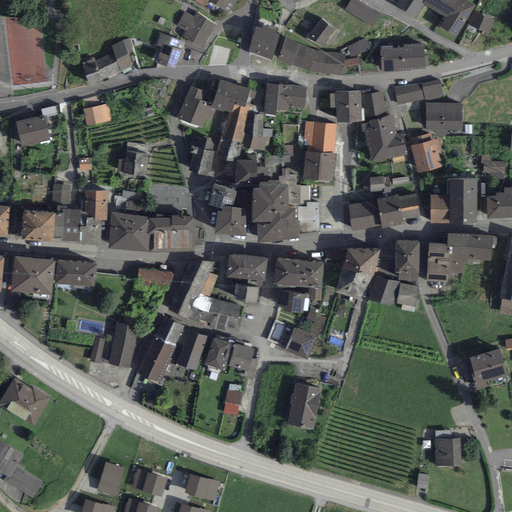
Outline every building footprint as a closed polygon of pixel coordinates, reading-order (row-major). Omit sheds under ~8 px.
[(358,0),(352,0),(347,8),(372,23),(379,13),(358,0)] [(413,13),(420,0),(400,0),(399,4),(413,13)] [(442,24),(456,32),(474,3),(468,0),(426,0),(448,13),(442,24)] [(492,18),(474,12),(470,22),(488,29),(492,18)] [(201,43),(214,23),(197,13),(194,18),(185,13),(179,23),(188,29),(185,33),(201,43)] [(322,18),(310,34),(322,44),(335,27),(322,18)] [(256,27),(249,49),(270,55),(277,33),(256,27)] [(163,45),(158,60),(175,65),(181,47),(177,45),(180,39),(161,33),(158,43),(163,45)] [(293,61),(299,44),(286,38),(278,55),(293,61)] [(351,46),(355,55),(374,48),(371,38),(351,46)] [(381,47),(383,68),(425,64),(423,43),(381,47)] [(310,67),(315,50),(299,44),(293,61),(310,67)] [(84,66),(91,82),(132,63),(125,47),(84,66)] [(310,67),(326,70),(328,53),(315,50),(310,67)] [(328,53),(326,70),(342,72),(344,54),(328,53)] [(214,102),(232,107),(234,101),(245,104),(250,88),(221,79),(214,102)] [(440,81),(422,84),(425,97),(442,94),(440,81)] [(267,82),(265,109),(276,110),(276,105),(288,106),(288,101),(303,102),(304,85),(267,82)] [(396,89),(399,103),(425,97),(422,84),(396,89)] [(194,86),(181,116),(201,124),(209,103),(202,100),(206,91),(194,86)] [(338,90),(339,119),(360,118),(358,89),(338,90)] [(364,94),(368,117),(385,114),(381,91),(364,94)] [(232,107),(224,133),(241,138),(250,106),(245,104),(234,101),(232,107)] [(461,103),(428,103),(427,125),(461,125),(461,103)] [(108,104),(85,108),(88,123),(111,118),(108,104)] [(367,129),(372,155),(405,149),(402,131),(396,133),(392,113),(385,114),(368,117),(370,128),(367,129)] [(19,122),(22,143),(48,139),(45,118),(19,122)] [(305,143),(335,146),(337,125),(307,122),(305,143)] [(241,138),(224,133),(219,151),(235,156),(241,138)] [(195,149),(190,168),(207,172),(215,144),(211,143),(212,141),(210,139),(207,137),(204,137),(201,138),(201,140),(198,140),(197,144),(193,143),(192,148),(195,149)] [(413,144),(420,168),(439,162),(432,139),(413,144)] [(330,176),(331,149),(308,148),(307,175),(330,176)] [(128,149),(124,170),(144,173),(148,152),(128,149)] [(238,157),(236,180),(248,181),(249,172),(255,173),(256,158),(238,157)] [(80,159),(81,170),(90,169),(89,158),(80,159)] [(504,161),(485,161),(484,171),(503,171),(504,161)] [(383,175),(371,177),(372,188),(385,187),(383,175)] [(451,194),(451,218),(476,217),(476,176),(451,176),(451,194)] [(254,214),(258,214),(259,234),(298,232),(297,215),(293,215),(293,206),(293,202),(287,203),(287,181),(279,181),(279,177),(260,178),(260,183),(253,183),(253,188),(254,208),(254,214)] [(223,204),(223,202),(232,202),(236,188),(214,183),(209,201),(219,204),(223,204)] [(253,188),(236,188),(232,202),(245,203),(245,207),(254,208),(253,188)] [(88,215),(101,215),(106,215),(106,190),(86,190),(85,215),(88,215)] [(490,213),(511,212),(511,190),(489,191),(490,213)] [(415,193),(398,196),(402,218),(419,214),(415,193)] [(376,198),(377,200),(381,222),(402,218),(398,196),(398,194),(376,198)] [(432,218),(451,218),(451,194),(432,194),(432,218)] [(350,204),(353,226),(381,222),(377,200),(350,204)] [(308,205),(293,206),(293,215),(297,215),(298,232),(319,231),(319,201),(308,201),(308,205)] [(219,204),(217,229),(243,231),(245,207),(245,203),(232,202),(223,202),(223,204),(219,204)] [(0,232),(6,233),(9,207),(0,205),(0,232)] [(64,207),(64,211),(62,234),(79,235),(80,221),(81,208),(64,207)] [(54,210),(26,208),(24,231),(52,233),(54,210)] [(64,211),(54,210),(52,233),(62,234),(64,211)] [(114,213),(112,243),(149,246),(149,216),(114,213)] [(149,216),(149,246),(194,246),(194,214),(189,214),(172,213),(172,216),(149,216)] [(80,221),(79,235),(99,237),(101,215),(88,215),(87,221),(80,221)] [(448,233),(448,241),(447,259),(447,269),(463,269),(464,255),(468,255),(469,234),(448,233)] [(491,235),(469,234),(468,255),(490,256),(491,235)] [(418,239),(397,239),(397,266),(399,266),(399,273),(418,273),(418,239)] [(448,241),(430,241),(429,258),(447,259),(448,241)] [(511,245),(503,295),(511,297),(511,245)] [(345,264),(370,269),(376,248),(348,247),(345,264)] [(342,249),(330,251),(330,258),(343,257),(342,249)] [(243,274),(244,253),(231,252),(229,273),(243,274)] [(244,253),(243,274),(264,276),(265,255),(244,253)] [(53,257),(16,254),(13,284),(50,288),(53,257)] [(322,259),(277,255),(275,278),(311,281),(310,293),(319,294),(322,259)] [(193,257),(170,305),(188,314),(234,326),(239,304),(198,292),(213,260),(193,257)] [(447,259),(429,258),(428,276),(446,277),(447,269),(447,259)] [(94,261),(58,259),(57,279),(92,282),(94,261)] [(337,289),(358,295),(370,269),(345,264),(337,289)] [(172,271),(140,268),(138,283),(170,286),(172,271)] [(377,275),(371,297),(389,302),(395,280),(377,275)] [(238,282),(236,297),(255,299),(257,285),(238,282)] [(417,285),(401,282),(398,299),(414,302),(417,285)] [(304,290),(279,288),(278,302),(286,303),(285,306),(303,308),(304,290)] [(156,334),(175,343),(184,324),(164,315),(156,334)] [(276,320),(269,339),(307,355),(314,337),(276,320)] [(126,364),(135,325),(119,321),(109,360),(126,364)] [(190,328),(179,361),(196,366),(207,334),(190,328)] [(175,343),(156,334),(139,369),(159,378),(175,343)] [(213,336),(206,360),(222,364),(224,357),(228,343),(229,340),(213,336)] [(95,337),(91,360),(101,361),(105,339),(95,337)] [(234,345),(228,343),(224,357),(229,359),(228,362),(246,367),(244,373),(252,375),(257,359),(250,357),(253,347),(235,341),(234,345)] [(499,350),(471,358),(478,380),(505,372),(499,350)] [(32,388),(14,377),(0,400),(0,403),(34,424),(51,395),(34,385),(32,388)] [(320,386),(297,383),(291,418),(314,422),(320,386)] [(229,390),(228,390),(226,402),(238,403),(240,404),(242,391),(241,391),(229,390)] [(237,415),(238,403),(226,402),(225,413),(237,415)] [(459,437),(436,438),(436,461),(460,460),(459,437)] [(0,440),(0,476),(33,498),(43,482),(17,465),(23,455),(0,440)] [(180,483),(147,470),(138,494),(171,507),(180,483)]
